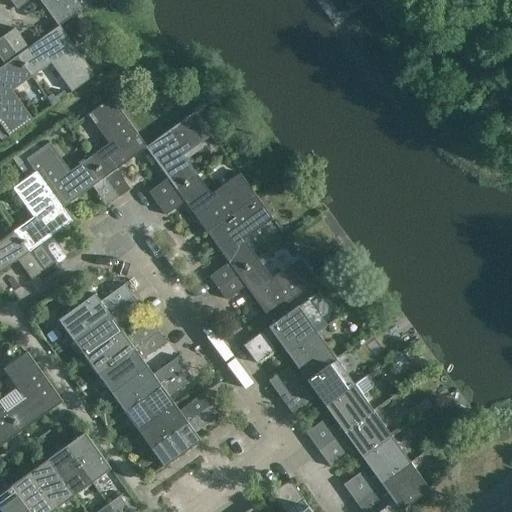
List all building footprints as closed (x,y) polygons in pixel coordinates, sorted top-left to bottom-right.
[(95,0),(10,0),(17,10),(30,0),(39,0),(59,26),(60,25),(95,0)] [(96,75),(60,25),(59,26),(29,48),(15,28),(3,37),(32,77),(51,63),(72,92),(96,75)] [(13,91),(32,77),(3,37),(0,39),(0,57),(5,65),(0,68),(0,123),(0,124),(10,137),(33,120),(13,91)] [(181,155),(212,134),(196,112),(147,147),(112,98),(90,114),(112,144),(91,159),(119,198),(131,189),(117,170),(147,148),(168,178),(149,192),(157,204),(196,176),(181,155)] [(10,137),(0,124),(0,137),(3,142),(10,137)] [(119,198),(91,159),(70,174),(48,144),(26,159),(36,172),(62,209),(63,208),(93,187),(107,206),(119,198)] [(36,172),(26,159),(20,164),(30,177),(36,172)] [(42,243),(72,221),(63,208),(62,209),(36,172),(30,177),(15,187),(37,218),(16,233),(44,271),(56,263),(42,243)] [(207,232),(257,196),(241,175),(211,197),(196,176),(157,204),(166,216),(185,202),(207,232)] [(257,261),(241,240),(272,218),(257,196),(207,232),(229,262),(210,277),(218,288),(257,261)] [(44,271),(16,233),(0,244),(0,273),(18,260),(32,280),(44,271)] [(268,317),(318,281),(302,259),(271,281),(257,261),(218,288),(227,300),(246,286),(268,317)] [(73,338),(133,295),(125,284),(101,302),(95,294),(59,320),(73,338)] [(122,331),(117,323),(141,306),(133,295),(73,338),(86,357),(122,331)] [(318,333),(298,306),(269,327),(288,354),(318,333)] [(99,375),(159,331),(151,321),(127,338),(122,331),(86,357),(99,375)] [(148,367),(143,360),(167,342),(159,331),(99,375),(112,393),(148,367)] [(276,350),(263,332),(243,345),(256,364),(276,350)] [(336,359),(318,333),(288,354),(307,380),(336,359)] [(63,402),(27,352),(5,368),(27,398),(7,413),(6,413),(20,433),(63,402)] [(125,411),(185,368),(178,357),(154,374),(148,367),(112,393),(125,411)] [(355,385),(336,359),(307,380),(326,406),(355,385)] [(301,384),(288,367),(269,381),(281,398),(301,384)] [(175,404),(169,396),(193,379),(185,368),(125,411),(138,430),(175,404)] [(313,402),(301,384),(281,398),(294,416),(313,402)] [(374,411),(355,385),(326,406),(344,432),(374,411)] [(151,448),(212,404),(204,394),(180,411),(175,404),(138,430),(151,448)] [(0,447),(20,433),(6,413),(7,413),(0,402),(0,447)] [(201,440),(195,433),(219,415),(212,404),(151,448),(165,467),(201,440)] [(392,437),(374,411),(344,432),(363,458),(392,437)] [(338,436),(325,419),(306,433),(319,450),(338,436)] [(111,469),(85,433),(66,446),(92,482),(111,469)] [(351,454),(338,436),(319,450),(331,468),(351,454)] [(411,463),(393,437),(392,437),(363,458),(382,484),(411,463)] [(92,482),(66,446),(48,459),(74,495),(92,482)] [(74,495),(48,459),(30,472),(56,509),(74,495)] [(430,490),(411,463),(382,484),(401,511),(430,490)] [(375,488),(363,471),(344,485),(356,502),(375,488)] [(51,511),(56,509),(30,472),(12,485),(30,511),(51,511)] [(286,511),(304,500),(290,480),(271,493),(284,511),(286,511)] [(30,511),(12,485),(0,493),(0,507),(3,511),(30,511)] [(379,511),(388,506),(375,488),(356,502),(363,511),(379,511)] [(131,511),(120,496),(108,505),(113,511),(131,511)]
